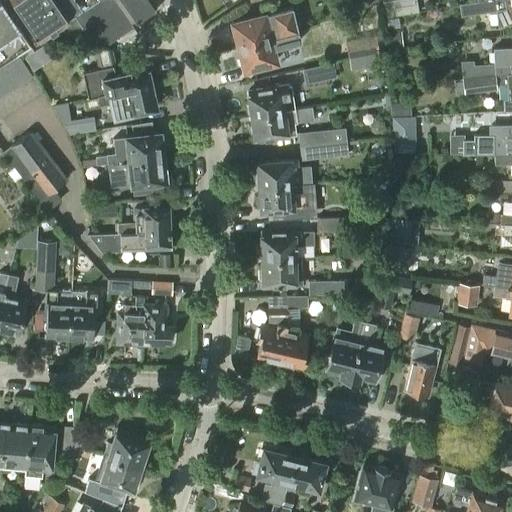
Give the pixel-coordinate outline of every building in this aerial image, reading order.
[(11,0),(39,40),(61,25),(65,31),(66,33),(89,39),(82,28),(74,16),(71,18),(59,0),(11,0)] [(59,0),(71,18),(74,16),(83,10),(97,0),(59,0)] [(97,0),(83,10),(74,16),(82,28),(116,4),(119,8),(131,0),(97,0)] [(89,39),(109,43),(155,11),(146,0),(131,0),(119,8),(116,4),(82,28),(89,39)] [(417,12),(415,0),(382,0),(385,17),(417,12)] [(511,0),(501,0),(483,3),(483,1),(459,5),(460,16),(495,12),(497,26),(511,23),(511,0)] [(25,57),(34,51),(1,1),(0,1),(0,66),(20,53),(24,58),(25,57)] [(236,37),(239,46),(297,31),(291,9),(264,16),(264,15),(233,23),(234,26),(232,28),(234,36),(236,37)] [(387,28),(400,27),(398,17),(386,19),(387,28)] [(245,70),(276,62),(272,48),(292,43),(300,41),(297,31),(239,46),(241,56),(239,58),(241,66),(244,67),(245,70)] [(401,33),(390,35),(391,49),(403,47),(401,33)] [(376,38),(375,36),(345,41),(348,58),(378,53),(378,48),(381,48),(379,37),(376,38)] [(34,51),(25,57),(34,70),(57,55),(48,42),(34,51)] [(98,69),(82,73),(88,98),(97,96),(150,85),(152,85),(147,67),(114,75),(112,66),(116,65),(113,50),(93,47),(98,69)] [(511,47),(494,48),(495,63),(462,64),(462,75),(511,73),(511,47)] [(0,97),(32,77),(19,57),(0,68),(0,97)] [(305,83),(336,77),(333,63),(302,69),(305,83)] [(511,73),(462,75),(462,77),(464,91),(496,89),(496,85),(509,84),(510,98),(511,98),(511,73)] [(156,108),(150,85),(97,96),(99,105),(120,100),(124,115),(156,108)] [(251,104),(247,104),(248,114),(252,114),(253,116),(296,110),(293,86),(271,89),(271,90),(249,93),(251,104)] [(391,117),(403,116),(403,103),(391,104),(391,117)] [(254,127),(250,128),(251,137),(256,137),(256,141),(297,135),(295,123),(315,120),(313,108),(296,110),(253,116),(254,127)] [(57,111),(70,134),(93,130),(92,121),(86,117),(70,120),(68,109),(57,111)] [(391,127),(413,126),(413,116),(403,116),(391,117),(391,127)] [(384,127),(383,122),(380,119),(375,120),(370,127),(371,132),(375,134),(379,133),(384,127)] [(299,147),(346,142),(345,128),(298,133),(299,147)] [(48,211),(62,200),(54,189),(68,179),(30,130),(3,152),(14,166),(22,177),(48,211)] [(160,137),(160,133),(113,139),(115,155),(95,157),(96,165),(109,164),(163,157),(161,146),(164,146),(163,136),(160,137)] [(511,143),(494,144),(494,135),(454,135),(454,154),(494,154),(494,153),(511,152),(511,143)] [(301,160),(348,155),(346,142),(299,147),(301,160)] [(511,152),(494,153),(494,154),(495,164),(511,163),(511,152)] [(164,168),(163,157),(109,164),(110,173),(116,172),(117,187),(132,185),(134,195),(163,192),(162,182),(166,181),(165,178),(168,178),(167,168),(164,168)] [(258,174),(255,174),(256,184),(259,184),(259,186),(296,183),(311,182),(310,167),(297,168),(297,160),(257,163),(258,174)] [(15,182),(22,177),(14,166),(6,171),(15,182)] [(482,193),(511,192),(511,180),(481,180),(482,193)] [(296,183),(259,186),(260,197),(256,198),(257,208),(261,208),(261,211),(308,207),(306,184),(311,183),(311,182),(296,183)] [(411,206),(411,196),(401,196),(401,206),(411,206)] [(90,218),(117,216),(116,202),(89,204),(90,218)] [(511,202),(501,202),(501,213),(501,215),(501,222),(500,226),(504,226),(511,226),(511,202)] [(118,233),(169,230),(168,206),(135,208),(136,223),(118,224),(118,233)] [(501,215),(501,213),(487,213),(487,221),(501,222),(501,215)] [(49,214),(39,220),(44,228),(54,221),(49,214)] [(317,232),(349,231),(349,217),(336,218),(316,218),(317,232)] [(390,242),(408,243),(409,220),(391,219),(390,242)] [(100,251),(171,248),(170,230),(169,230),(118,233),(88,234),(100,251)] [(262,246),(258,246),(259,256),(262,256),(262,258),(295,257),(301,257),(313,257),(313,232),(261,233),(262,246)] [(11,261),(16,236),(0,246),(0,258),(0,259),(11,261)] [(37,240),(34,288),(46,289),(44,318),(46,318),(45,335),(67,336),(69,303),(71,303),(71,293),(72,290),(57,290),(53,289),(55,241),(37,240)] [(406,268),(408,248),(387,246),(385,266),(406,268)] [(170,267),(170,255),(160,255),(160,267),(170,267)] [(262,270),(259,271),(259,280),(263,280),(263,286),(302,285),(301,257),(295,257),(262,258),(262,270)] [(511,264),(497,262),(495,276),(483,275),(482,285),(494,286),(511,288),(511,264)] [(408,293),(411,279),(382,273),(376,304),(390,307),(393,290),(408,293)] [(0,328),(20,333),(27,300),(12,297),(16,276),(8,275),(8,274),(7,274),(0,307),(0,328)] [(117,291),(129,292),(129,280),(107,279),(107,291),(117,291)] [(149,288),(150,281),(129,280),(129,292),(131,292),(131,287),(149,288)] [(347,281),(309,282),(309,295),(348,295),(347,281)] [(172,295),(172,283),(152,282),(151,294),(172,295)] [(476,305),(478,286),(458,283),(455,303),(476,305)] [(511,312),(511,288),(494,286),(493,296),(511,299),(509,313),(511,312)] [(95,321),(97,292),(85,291),(85,304),(71,303),(69,303),(67,336),(92,337),(93,320),(95,321)] [(278,362),(287,326),(287,309),(286,296),(268,297),(269,327),(261,325),(257,342),(260,342),(257,357),(278,362)] [(287,309),(296,309),(295,307),(307,307),(307,296),(286,296),(287,309)] [(155,305),(143,304),(141,343),(163,345),(163,341),(169,341),(170,327),(164,326),(164,318),(167,318),(167,308),(165,308),(165,301),(155,300),(155,305)] [(438,305),(410,300),(407,312),(436,318),(438,305)] [(141,343),(143,304),(124,303),(124,312),(118,311),(117,342),(141,343)] [(412,340),(418,317),(411,315),(404,313),(398,337),(412,340)] [(340,376),(349,378),(363,321),(354,319),(351,332),(337,329),(327,370),(341,373),(340,376)] [(363,321),(349,378),(359,380),(360,377),(374,381),(382,348),(371,345),(376,324),(363,321)] [(462,363),(462,362),(470,327),(458,324),(449,360),(462,363)] [(511,333),(471,324),(470,327),(462,362),(483,366),(486,352),(507,357),(506,365),(511,366),(511,333)] [(304,368),(308,351),(305,350),(308,336),(296,333),(297,328),(287,326),(278,362),(304,368)] [(314,340),(311,353),(318,355),(321,342),(314,340)] [(321,342),(318,355),(325,356),(328,344),(321,342)] [(440,349),(416,343),(406,381),(407,381),(405,390),(411,391),(412,394),(418,395),(421,394),(427,395),(431,381),(432,381),(440,349)] [(495,384),(481,381),(479,393),(492,396),(488,410),(510,415),(509,420),(511,421),(511,385),(495,381),(495,384)] [(25,464),(28,426),(4,424),(0,465),(12,466),(13,462),(25,464)] [(25,464),(24,474),(40,475),(41,469),(51,470),(55,429),(28,426),(25,464)] [(75,449),(75,428),(65,427),(62,447),(75,449)] [(148,440),(117,430),(118,428),(117,427),(112,444),(108,443),(104,456),(140,467),(150,438),(148,437),(148,440)] [(83,450),(86,428),(75,428),(75,449),(83,450)] [(259,464),(258,464),(255,473),(257,473),(257,474),(272,478),(271,485),(264,483),(260,498),(282,504),(292,464),(294,456),(277,451),(276,448),(269,446),(266,449),(264,448),(259,464)] [(73,459),(75,449),(62,447),(61,457),(73,459)] [(131,496),(140,467),(104,456),(100,467),(104,468),(99,483),(130,493),(130,496),(131,496)] [(292,464),(282,504),(291,506),(295,490),(309,493),(311,488),(318,490),(318,489),(321,489),(323,480),(321,479),(325,463),(294,456),(292,464)] [(361,471),(359,471),(353,498),(366,501),(368,495),(375,497),(370,511),(390,511),(399,475),(387,472),(385,469),(379,468),(376,469),(362,466),(361,471)] [(427,506),(434,480),(418,476),(411,502),(427,506)] [(501,511),(505,501),(485,496),(485,494),(455,486),(452,498),(469,503),(466,511),(501,511)] [(51,511),(59,511),(63,505),(45,494),(40,502),(46,505),(44,508),(51,511)] [(101,511),(82,502),(76,511),(101,511)] [(239,504),(235,511),(289,511),(291,508),(273,503),(271,510),(269,511),(258,511),(259,511),(248,506),(247,508),(239,504)]
